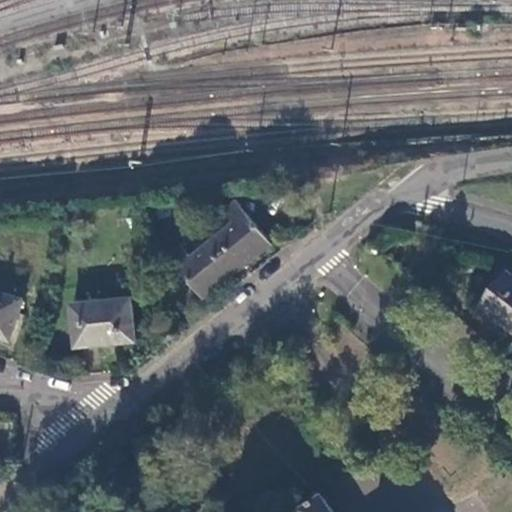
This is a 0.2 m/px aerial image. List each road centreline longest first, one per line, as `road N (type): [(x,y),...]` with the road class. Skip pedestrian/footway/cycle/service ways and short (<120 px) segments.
road 1 (unclassified): [(402,193),(263,303),(108,405)]
road 2 (unclassified): [(108,405),(0,504)]
